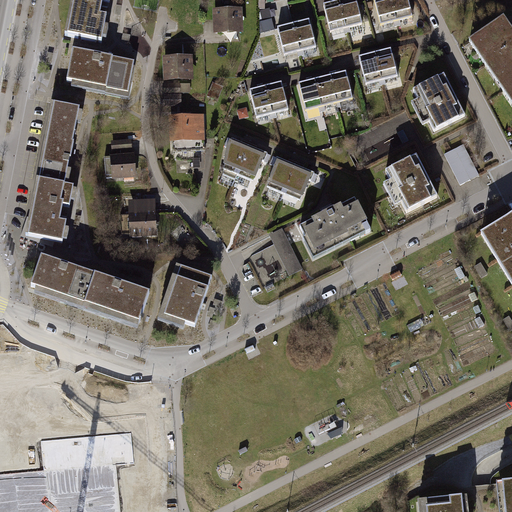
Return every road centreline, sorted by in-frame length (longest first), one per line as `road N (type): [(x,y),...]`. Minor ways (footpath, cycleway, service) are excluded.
road 1 (residential): [(253,322),(212,243),(166,191),(151,159),(144,102),(161,20)]
road 2 (residential): [(253,322),(511,182)]
road 3 (residential): [(0,305),(149,354),(198,351),(253,322)]
road 4 (residential): [(511,164),(427,0)]
road 5 (unknown): [(267,82),(444,33)]
